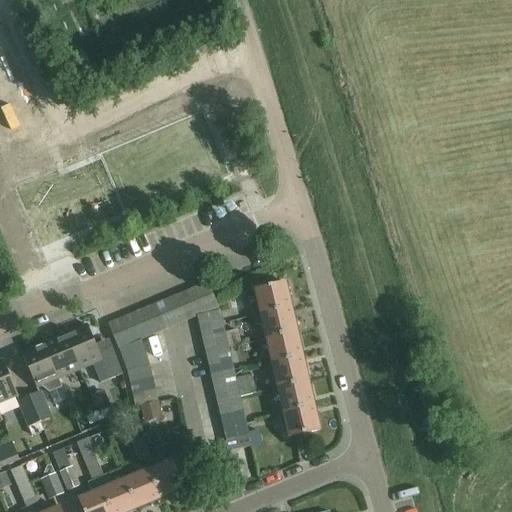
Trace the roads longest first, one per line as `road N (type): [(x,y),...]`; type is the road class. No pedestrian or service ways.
road 1 (residential): [(17,0),(84,126),(252,44)]
road 2 (residential): [(0,328),(301,202)]
road 3 (unclassified): [(368,455),(301,202)]
road 4 (unclassified): [(301,202),(252,44)]
road 5 (residential): [(368,455),(235,511)]
